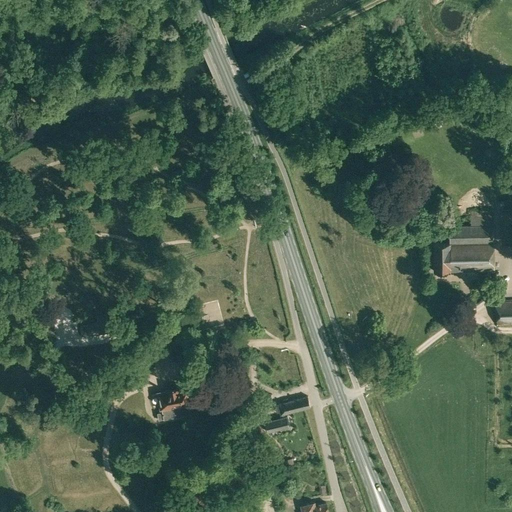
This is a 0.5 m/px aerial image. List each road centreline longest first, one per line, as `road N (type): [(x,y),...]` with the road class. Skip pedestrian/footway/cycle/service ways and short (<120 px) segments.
road 1 (primary): [(340,401),(195,0)]
road 2 (track): [(221,90),(384,0)]
road 3 (unclassified): [(301,346),(340,511)]
road 4 (track): [(358,392),(467,313)]
road 5 (primary): [(389,511),(340,401)]
